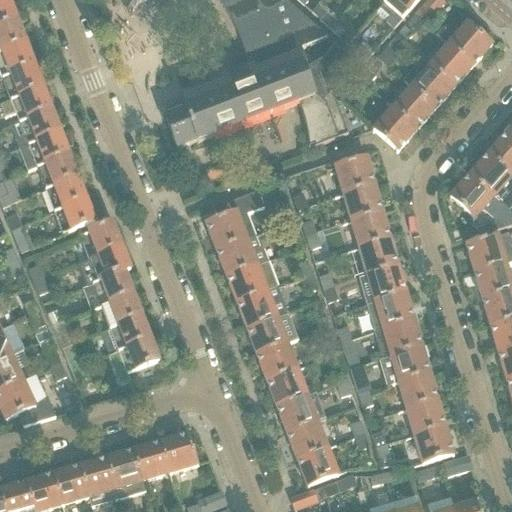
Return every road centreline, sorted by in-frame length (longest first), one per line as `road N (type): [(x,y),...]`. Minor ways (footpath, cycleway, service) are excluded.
road 1 (residential): [(506,511),(421,202),(449,151),(511,78)]
road 2 (residential): [(58,0),(208,393)]
road 3 (residential): [(0,455),(208,393)]
road 4 (residential): [(208,393),(253,511)]
